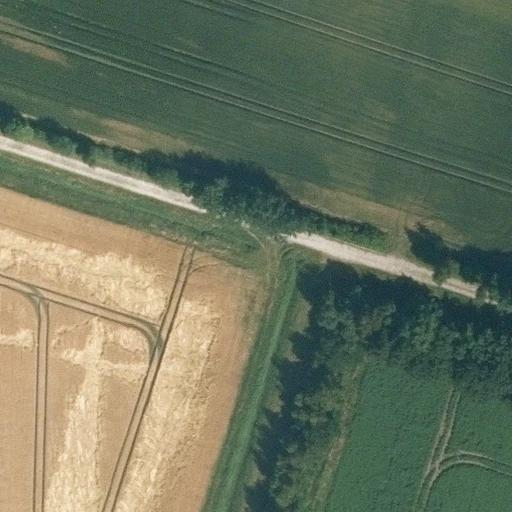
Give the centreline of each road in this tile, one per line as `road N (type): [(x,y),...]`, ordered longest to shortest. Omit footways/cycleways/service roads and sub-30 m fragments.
road 1 (track): [(0,138),(511,298)]
road 2 (track): [(331,240),(244,511)]
